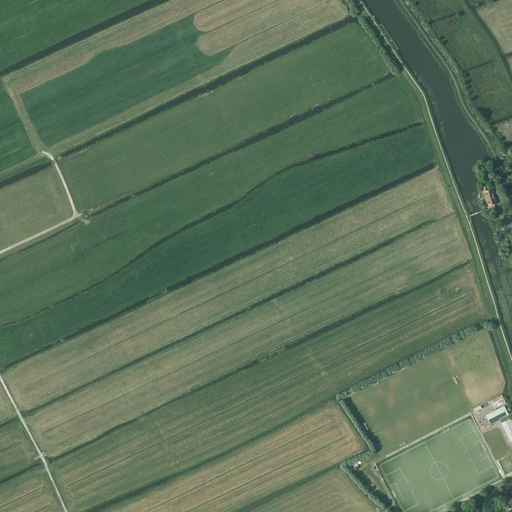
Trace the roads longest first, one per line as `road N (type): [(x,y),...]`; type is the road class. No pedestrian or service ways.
road 1 (track): [(77,214),(99,221),(269,144)]
road 2 (track): [(0,253),(77,214),(26,116)]
road 3 (track): [(0,475),(136,409)]
road 4 (track): [(66,511),(0,376)]
